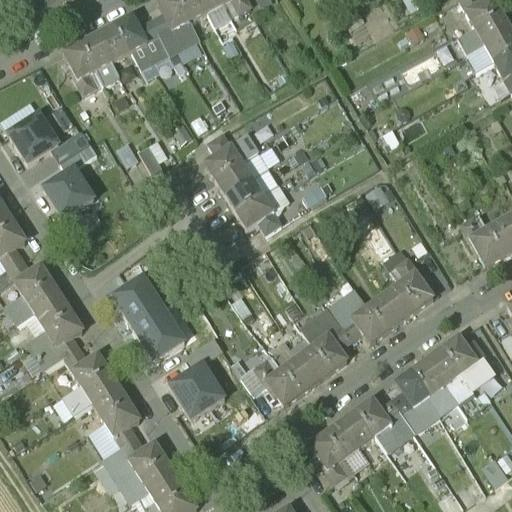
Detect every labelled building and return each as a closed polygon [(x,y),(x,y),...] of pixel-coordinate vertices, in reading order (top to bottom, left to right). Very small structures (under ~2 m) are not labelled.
[(26,0),(7,0),(12,8),(27,1),(26,0)] [(57,10),(51,0),(26,0),(27,1),(28,2),(22,5),(26,12),(33,8),(39,19),(57,10)] [(51,0),(57,10),(74,1),(73,0),(51,0)] [(174,0),(157,9),(163,21),(151,27),(159,43),(158,43),(168,61),(198,45),(189,28),(174,0)] [(206,19),(196,0),(174,0),(189,28),(206,19)] [(217,0),(196,0),(206,19),(223,10),(217,0)] [(242,0),(217,0),(223,10),(230,6),(238,21),(250,14),(242,0)] [(474,0),(467,0),(458,6),(465,18),(464,19),(474,36),(502,21),(492,4),(480,10),(474,0)] [(502,21),(474,36),(453,47),(457,53),(461,51),(467,63),(484,54),(484,53),(511,38),(502,21)] [(151,27),(138,34),(132,22),(114,31),(129,59),(131,58),(140,76),(168,61),(158,43),(159,43),(151,27)] [(129,59),(114,31),(97,40),(112,68),(129,59)] [(511,39),(511,38),(484,53),(484,54),(493,70),(511,58),(511,39)] [(112,68),(97,40),(80,49),(95,77),(112,68)] [(80,49),(62,58),(68,69),(61,73),(64,80),(70,77),(82,101),(95,95),(88,81),(95,77),(80,49)] [(511,58),(493,70),(502,87),(503,87),(510,99),(511,98),(511,58)] [(404,72),(408,83),(432,74),(428,63),(404,72)] [(308,65),(295,72),(301,83),(314,75),(308,65)] [(58,152),(38,121),(8,141),(27,172),(50,157),(58,152)] [(391,136),(378,143),(385,156),(398,148),(391,136)] [(50,157),(59,170),(88,151),(80,138),(58,152),(50,157)] [(230,153),(222,141),(207,151),(215,163),(204,170),(215,187),(241,170),(230,153)] [(143,154),(157,177),(167,171),(153,148),(143,154)] [(59,170),(66,180),(73,175),(96,161),(90,151),(88,151),(59,170)] [(136,167),(127,151),(118,157),(127,172),(136,167)] [(241,170),(215,187),(225,203),(251,186),(241,170)] [(93,206),(73,175),(66,180),(42,195),(62,226),(93,206)] [(251,186),(225,203),(235,219),(262,202),(251,186)] [(262,202),(235,219),(246,236),(257,229),(265,241),(280,232),(272,219),(262,202)] [(4,216),(0,218),(0,240),(14,232),(4,216)] [(511,220),(503,226),(511,242),(511,220)] [(502,263),(486,235),(479,239),(472,226),(459,233),(476,263),(478,262),(484,272),(502,263)] [(511,256),(511,242),(503,226),(486,235),(502,263),(511,256)] [(14,232),(0,240),(0,266),(7,277),(21,267),(14,256),(25,248),(14,232)] [(330,258),(319,241),(310,246),(321,263),(330,258)] [(427,294),(407,265),(395,274),(404,286),(398,291),(416,316),(432,305),(425,295),(427,294)] [(29,279),(21,267),(7,277),(14,288),(14,289),(24,306),(51,289),(40,272),(29,279)] [(383,292),(375,281),(370,284),(377,295),(383,292)] [(161,314),(143,285),(112,304),(131,334),(161,314)] [(398,291),(394,286),(382,295),(382,296),(379,298),(382,302),(401,328),(416,316),(398,291)] [(51,289),(24,306),(35,322),(61,305),(51,289)] [(250,317),(240,302),(231,308),(241,323),(250,317)] [(401,328),(382,302),(367,313),(385,339),(401,328)] [(61,305),(35,322),(45,338),(71,321),(61,305)] [(367,313),(353,324),(343,311),(330,320),(339,334),(340,334),(350,348),(361,340),(369,350),(385,339),(367,313)] [(161,314),(131,334),(152,366),(182,347),(161,314)] [(45,338),(28,349),(46,377),(64,366),(79,357),(71,345),(82,338),(71,321),(45,338)] [(339,334),(328,342),(312,353),(330,379),(346,367),(338,356),(350,348),(340,334),(339,334)] [(511,362),(511,343),(510,340),(500,345),(511,363),(511,362)] [(487,380),(467,352),(465,353),(458,343),(442,355),(460,380),(466,376),(476,388),(487,380)] [(312,353),(305,344),(290,355),(296,364),(296,365),(315,390),(330,379),(312,353)] [(213,345),(186,363),(194,376),(222,358),(213,345)] [(442,355),(426,366),(444,391),(459,381),(460,380),(442,355)] [(97,361),(86,368),(79,357),(64,366),(71,378),(81,395),(108,378),(97,361)] [(315,390),(296,365),(296,364),(281,376),(299,401),(315,390)] [(444,391),(426,366),(411,377),(429,402),(444,391)] [(299,401),(281,376),(274,381),(265,368),(254,376),(270,398),(265,401),(269,408),(276,403),(283,413),(299,401)] [(202,371),(169,393),(190,426),(224,406),(202,371)] [(476,388),(466,376),(460,380),(459,381),(469,394),(476,388)] [(429,402),(411,377),(394,389),(402,400),(391,408),(401,422),(408,432),(416,427),(434,415),(427,404),(429,402)] [(108,378),(81,395),(92,411),(118,394),(108,378)] [(6,387),(0,390),(0,404),(0,405),(12,398),(6,387)] [(118,394),(92,411),(102,427),(128,410),(118,394)] [(391,408),(379,416),(371,406),(355,417),(374,442),(390,431),(390,430),(401,422),(391,408)] [(128,410),(102,427),(113,444),(113,443),(121,455),(135,446),(128,434),(139,427),(128,410)] [(374,442),(355,417),(340,428),(358,454),(374,442)] [(421,434),(416,427),(408,432),(414,440),(421,434)] [(358,454),(340,428),(324,440),(343,465),(358,454)] [(324,440),(308,451),(316,461),(309,466),(314,473),(319,469),(334,491),(345,482),(336,470),(343,465),(324,440)] [(135,446),(121,455),(128,467),(139,484),(165,467),(154,450),(143,457),(135,446)] [(511,480),(508,474),(511,471),(511,462),(508,456),(486,470),(498,490),(511,480)] [(165,467),(139,484),(149,500),(175,483),(165,467)] [(175,483),(149,500),(156,511),(165,511),(185,499),(175,483)] [(193,511),(185,499),(165,511),(193,511)]
